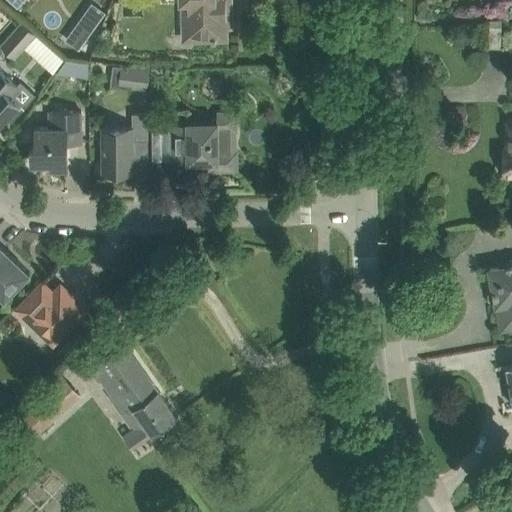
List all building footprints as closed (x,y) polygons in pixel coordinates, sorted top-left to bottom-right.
[(180,0),(181,4),(183,4),(184,32),(191,39),(227,38),(227,24),(232,24),(231,0),(227,0),(226,0),(180,0)] [(2,46),(14,56),(17,59),(38,35),(23,22),(2,46)] [(119,86),(148,89),(151,68),(122,64),(119,86)] [(0,126),(7,118),(11,121),(24,107),(29,103),(37,96),(22,82),(18,84),(0,68),(0,126)] [(50,126),(36,126),(36,143),(32,143),(32,162),(51,162),(51,167),(68,166),(68,141),(82,141),(81,110),(50,110),(50,126)] [(236,149),(236,130),(237,130),(237,110),(217,111),(217,120),(187,120),(187,122),(172,122),(172,160),(188,159),(188,160),(209,160),(209,170),(238,169),(238,150),(236,149)] [(133,112),(133,126),(102,126),(102,171),(134,171),(134,159),(136,142),(148,142),(148,119),(148,112),(133,112)] [(0,242),(0,292),(5,297),(30,271),(0,242)] [(511,258),(510,259),(510,263),(490,267),(496,304),(502,303),(506,328),(511,326),(511,258)] [(43,282),(17,309),(29,320),(32,317),(38,317),(41,320),(41,331),(44,334),(57,334),(59,336),(62,333),(72,323),(70,321),(82,309),(80,307),(82,305),(71,294),(68,296),(66,294),(64,297),(56,290),(54,292),(43,282)] [(158,388),(125,342),(90,367),(130,423),(132,427),(143,419),(153,434),(162,427),(178,416),(158,388)] [(50,389),(20,416),(37,434),(66,407),(50,389)]
